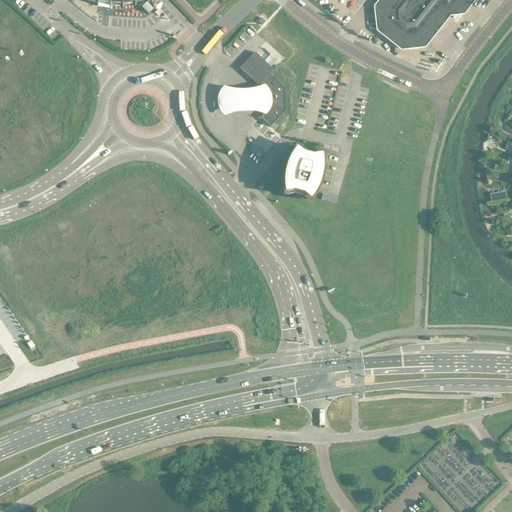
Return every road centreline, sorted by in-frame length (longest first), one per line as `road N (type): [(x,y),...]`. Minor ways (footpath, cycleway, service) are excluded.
road 1 (secondary): [(0,486),(144,430),(316,394)]
road 2 (unclassified): [(8,511),(89,469),(165,442),(220,432),(318,438)]
road 3 (secondary): [(303,369),(123,408),(0,453)]
road 4 (tertiary): [(323,367),(302,280),(205,157)]
road 5 (tertiary): [(196,179),(272,266),(303,369)]
road 6 (secondary): [(316,394),(511,384)]
road 7 (secondary): [(511,359),(323,367)]
road 8 (unclassified): [(438,84),(419,84),(361,56),(284,0)]
road 9 (unclassified): [(469,415),(318,438)]
road 10 (tertiary): [(59,182),(133,154),(157,156),(196,179)]
